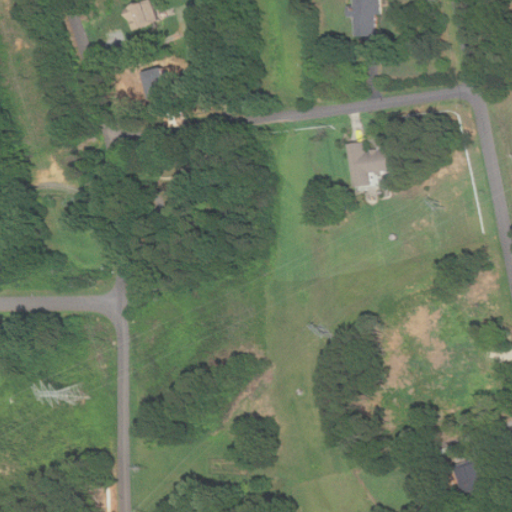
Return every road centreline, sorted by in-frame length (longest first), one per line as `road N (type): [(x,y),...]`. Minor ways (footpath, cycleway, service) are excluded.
road 1 (residential): [(125,511),(113,138),(69,0)]
road 2 (residential): [(113,138),(477,88)]
road 3 (residential): [(511,262),(459,0)]
road 4 (residential): [(124,303),(0,303)]
